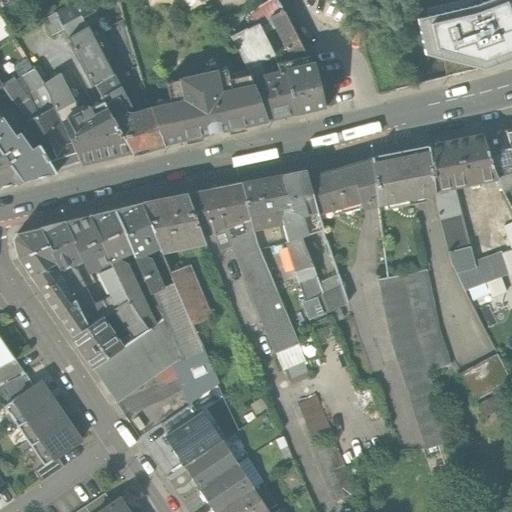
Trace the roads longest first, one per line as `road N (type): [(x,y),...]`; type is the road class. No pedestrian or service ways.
road 1 (secondary): [(0,211),(380,123)]
road 2 (residential): [(117,442),(0,270)]
road 3 (residential): [(380,123),(360,65),(309,27),(292,0)]
road 4 (secondary): [(380,123),(511,88)]
road 5 (residential): [(14,511),(117,442)]
